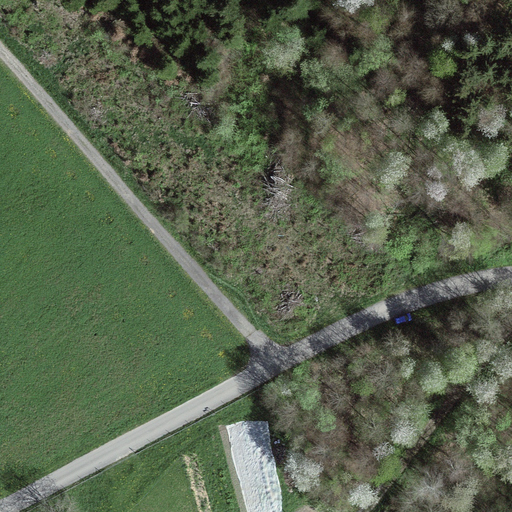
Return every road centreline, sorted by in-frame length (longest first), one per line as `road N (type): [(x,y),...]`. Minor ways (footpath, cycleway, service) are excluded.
road 1 (tertiary): [(1,511),(336,333),(416,297),(511,277)]
road 2 (track): [(274,365),(0,52)]
road 3 (track): [(365,511),(511,323)]
